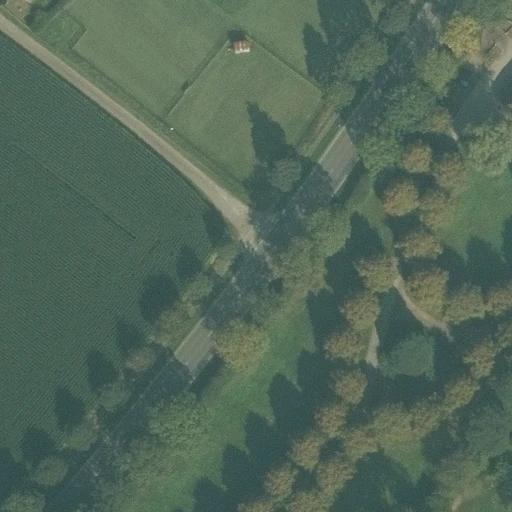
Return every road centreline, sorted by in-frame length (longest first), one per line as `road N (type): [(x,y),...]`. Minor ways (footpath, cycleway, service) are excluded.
road 1 (unclassified): [(0,21),(280,243)]
road 2 (secondary): [(280,243),(66,511)]
road 3 (secondary): [(448,0),(280,243)]
